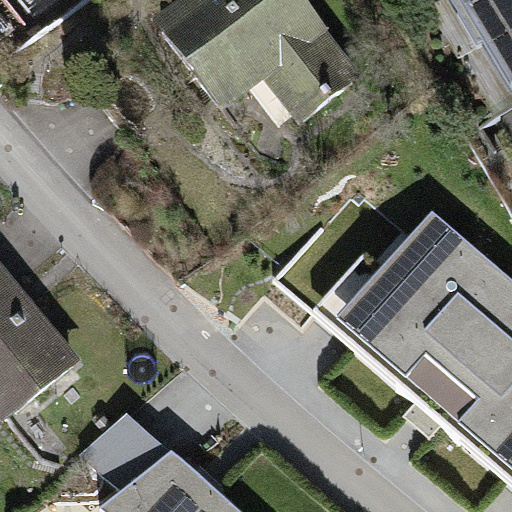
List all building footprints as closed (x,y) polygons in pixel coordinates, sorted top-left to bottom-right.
[(208,0),(164,35),(219,105),(264,69),(312,115),(352,83),(314,33),(318,29),(295,0),(208,0)] [(511,100),(511,0),(446,0),(478,55),(483,52),(511,100)] [(411,246),(351,194),(285,271),(408,376),(398,387),(423,408),(432,396),(447,408),(438,420),(460,439),(469,430),(511,465),(511,288),(432,221),(411,246)] [(0,412),(7,422),(72,367),(0,281),(0,412)] [(125,498),(108,511),(232,511),(127,419),(81,458),(125,498)]
